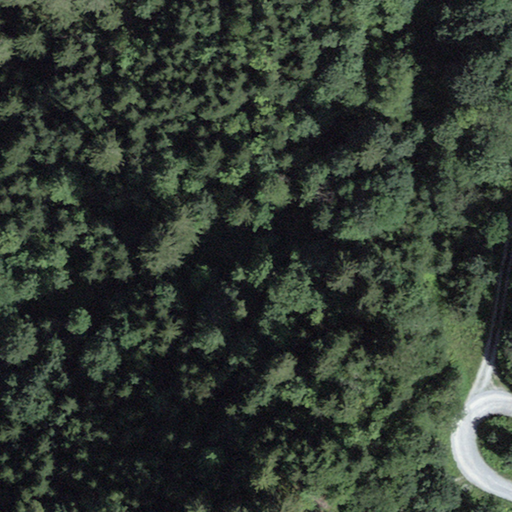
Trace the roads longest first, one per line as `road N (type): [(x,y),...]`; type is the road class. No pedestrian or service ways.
road 1 (track): [(511,240),(487,381),(491,406)]
road 2 (track): [(511,408),(480,412),(468,437),(481,468),(511,489)]
